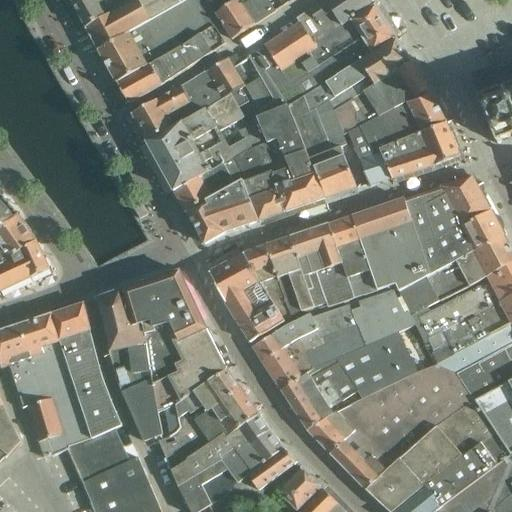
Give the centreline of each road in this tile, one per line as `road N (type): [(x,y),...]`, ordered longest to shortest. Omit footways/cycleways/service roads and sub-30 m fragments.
road 1 (residential): [(179,253),(284,431),(365,511)]
road 2 (residential): [(179,253),(211,254),(483,162)]
road 3 (residential): [(39,0),(179,253)]
road 4 (residential): [(483,162),(393,0)]
road 5 (residential): [(83,286),(0,171)]
